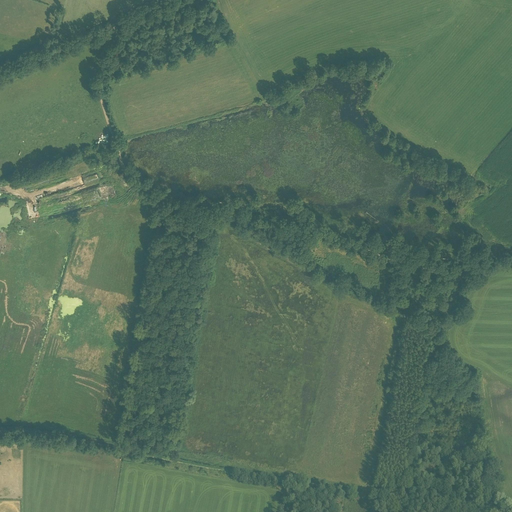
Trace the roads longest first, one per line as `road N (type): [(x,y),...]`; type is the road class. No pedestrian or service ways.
road 1 (track): [(112,24),(100,96),(129,179),(202,216),(218,201),(279,206),(394,259)]
road 2 (track): [(0,77),(112,24)]
